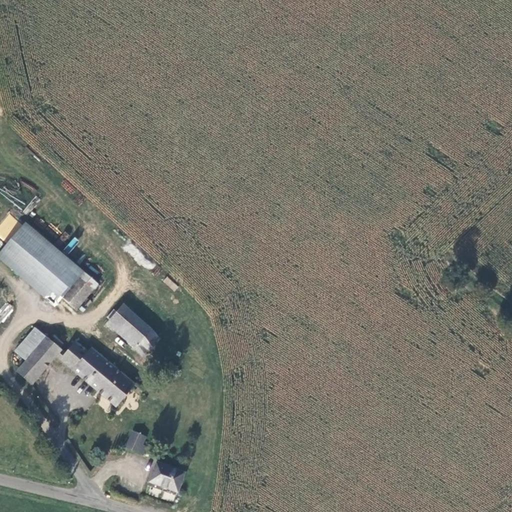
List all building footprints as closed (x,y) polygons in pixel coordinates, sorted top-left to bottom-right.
[(0,251),(0,252),(27,277),(57,246),(29,220),(0,251)] [(57,246),(27,277),(56,305),(62,297),(85,273),(57,246)] [(85,273),(62,297),(78,311),(99,284),(85,273)] [(167,276),(163,281),(174,291),(178,286),(167,276)] [(163,338),(124,305),(107,325),(146,358),(163,338)] [(26,361),(46,337),(36,328),(16,352),(26,361)] [(65,353),(46,337),(26,361),(17,372),(33,386),(59,357),(116,407),(135,385),(92,348),(89,352),(76,341),(65,353)] [(132,429),(127,438),(130,439),(126,447),(140,453),(148,436),(132,429)] [(186,473),(158,462),(151,483),(178,493),(186,473)]
